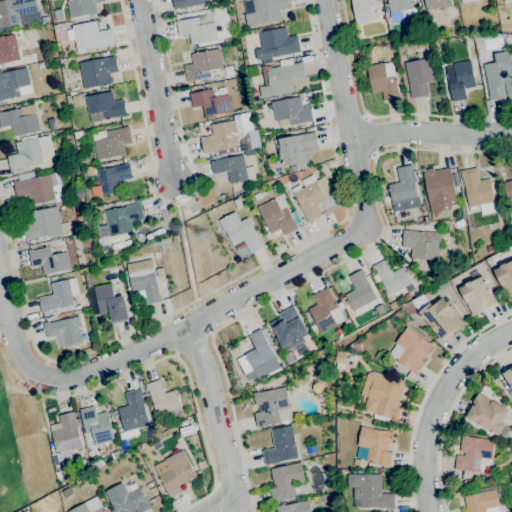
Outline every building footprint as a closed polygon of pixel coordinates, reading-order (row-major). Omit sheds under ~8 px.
[(0,1),(4,0),(35,0),(39,14),(41,22),(27,25),(26,23),(21,25),(21,23),(12,25),(13,29),(0,31),(0,1)] [(70,18),(67,1),(69,0),(104,0),(105,1),(95,3),(97,14),(94,14),(95,17),(90,18),(90,15),(70,18)] [(188,13),(187,7),(174,9),(172,0),(209,0),(210,3),(199,5),(200,10),(188,13)] [(247,28),(244,15),(254,12),(252,0),(289,0),(291,7),(278,10),(280,19),(257,24),(258,25),(247,28)] [(355,24),(350,0),(377,0),(378,4),(370,6),(373,20),(355,24)] [(391,23),(386,0),(413,0),(415,8),(401,11),(403,21),(391,23)] [(427,21),(423,0),(450,0),(451,5),(444,7),(446,17),(427,21)] [(55,21),(53,11),(62,9),(63,20),(55,21)] [(191,45),(189,34),(178,36),(176,21),(198,17),(200,25),(214,22),(217,40),(191,45)] [(76,51),(74,39),(68,41),(66,31),(72,29),(72,25),(95,21),(97,31),(110,29),(113,46),(98,49),(97,47),(76,51)] [(284,60),(283,54),(264,57),(262,49),(261,49),(258,32),(284,27),(286,37),(296,35),(300,52),(299,52),(300,57),(284,60)] [(511,51),(511,52),(510,43),(505,44),(503,35),(511,33),(511,37),(511,51)] [(0,37),(14,34),(20,60),(2,64),(0,64),(0,37)] [(187,82),(184,65),(193,64),(191,54),(219,49),(222,68),(209,71),(210,77),(191,80),(191,81),(187,82)] [(490,100),(483,65),(495,62),(493,54),(508,51),(511,70),(511,96),(510,97),(510,94),(505,95),(505,97),(490,100)] [(84,89),(79,63),(115,56),(118,71),(109,73),(110,78),(111,77),(112,82),(111,82),(111,83),(84,89)] [(411,98),(404,62),(431,58),(434,76),(435,76),(436,80),(425,82),(427,96),(411,98)] [(451,102),(445,68),(453,66),(453,63),(470,60),(475,87),(464,89),(466,99),(451,102)] [(263,101),(262,98),(261,98),(259,87),(265,85),(261,67),(265,66),(266,69),(302,62),(305,78),(292,80),(294,92),(267,97),(268,100),(263,101)] [(383,101),(381,91),(371,93),(366,66),(384,63),(384,64),(392,63),(398,93),(399,93),(400,98),(383,101)] [(0,72),(1,72),(1,73),(26,67),(30,85),(18,87),(20,95),(0,100),(0,72)] [(204,117),(202,106),(192,108),(189,94),(212,89),(213,97),(227,95),(230,112),(204,117)] [(90,122),(85,97),(111,91),(113,102),(123,100),(126,116),(121,117),(121,116),(90,122)] [(69,106),(68,98),(74,96),(76,104),(69,106)] [(289,125),(288,119),(275,121),(271,102),(300,96),(302,106),(309,105),(313,121),(289,125)] [(13,136),(11,125),(1,128),(0,123),(0,113),(20,109),(19,108),(34,105),(40,131),(13,136)] [(232,115),(235,134),(252,131),(249,112),(232,115)] [(50,131),(48,120),(54,119),(56,127),(54,127),(55,130),(50,131)] [(203,154),(200,138),(212,135),(210,125),(234,120),(239,145),(222,148),(222,149),(207,153),(203,154)] [(97,160),(92,134),(129,127),(132,143),(123,145),(125,154),(97,160)] [(75,140),(74,132),(83,131),(85,138),(75,140)] [(284,166),(282,158),(279,159),(276,145),(279,145),(278,139),(315,132),(318,148),(310,149),(311,154),(306,155),(307,161),(284,166)] [(18,174),(17,170),(10,171),(7,156),(17,154),(15,142),(49,135),(51,147),(39,150),(42,163),(24,167),(25,172),(18,174)] [(246,161),(244,153),(250,151),(252,160),(246,161)] [(229,184),(228,176),(215,179),(214,173),(212,174),(210,161),(242,155),(245,169),(252,167),(254,179),(229,184)] [(107,200),(106,195),(93,197),(91,187),(100,185),(97,170),(124,165),(124,164),(129,163),(132,178),(117,180),(120,192),(112,193),(113,199),(107,200)] [(511,198),(507,200),(502,182),(511,179),(511,172),(510,165),(511,164),(511,198)] [(393,210),(388,185),(399,182),(396,168),(412,165),(413,170),(410,170),(416,197),(402,200),(403,208),(393,210)] [(431,213),(423,173),(426,172),(425,169),(433,168),(433,171),(449,168),(451,174),(457,173),(459,185),(453,186),(457,205),(450,206),(451,209),(431,213)] [(482,215),(479,205),(476,205),(478,211),(470,212),(469,207),(467,207),(460,171),(476,168),(478,181),(489,179),(496,212),(482,215)] [(30,205),(28,195),(16,197),(13,181),(18,180),(17,175),(32,172),(34,178),(49,174),(50,179),(56,177),(61,196),(65,195),(66,199),(61,201),(54,203),(54,200),(30,205)] [(307,223),(305,219),(306,218),(290,189),(298,185),(301,189),(304,187),(301,181),(312,175),(315,181),(322,177),(330,191),(323,195),(326,200),(316,206),(321,216),(307,223)] [(219,186),(218,180),(224,178),(226,184),(219,186)] [(285,190),(282,184),(288,182),(291,187),(285,190)] [(256,201),(253,195),(259,192),(260,194),(265,192),(266,194),(261,197),(262,198),(256,201)] [(284,235),(281,230),(272,235),(257,208),(283,194),(289,205),(286,207),(297,228),(284,235)] [(236,208),(232,201),(238,198),(242,205),(236,208)] [(64,208),(62,201),(73,199),(75,206),(64,208)] [(99,246),(98,238),(108,236),(105,220),(102,220),(101,213),(104,213),(104,211),(124,207),(124,204),(129,203),(130,205),(140,203),(143,218),(130,221),(132,232),(110,236),(112,244),(99,246)] [(25,241),(21,224),(30,222),(28,213),(56,206),(60,225),(67,223),(69,233),(48,238),(48,234),(37,236),(37,238),(25,241)] [(299,226),(290,211),(294,209),(302,225),(299,226)] [(250,253),(243,240),(232,246),(218,220),(234,212),(239,222),(247,218),(260,242),(261,241),(264,246),(250,253)] [(457,228),(454,223),(461,219),(464,225),(457,228)] [(437,260),(411,258),(411,248),(402,247),(402,232),(424,234),(425,227),(438,228),(438,232),(439,232),(437,260)] [(43,275),(41,265),(31,267),(28,250),(32,249),(33,251),(49,247),(51,255),(65,252),(69,269),(43,275)] [(147,304),(143,288),(132,291),(126,265),(151,259),(159,296),(160,296),(161,301),(147,304)] [(388,295),(380,280),(374,283),(371,276),(375,273),(372,266),(385,259),(393,272),(403,267),(414,289),(408,293),(404,287),(388,295)] [(511,296),(508,299),(493,271),(500,267),(499,266),(507,261),(508,263),(511,260),(511,296)] [(432,272),(431,265),(438,264),(439,271),(432,272)] [(356,316),(345,295),(355,289),(348,277),(362,269),(364,273),(363,274),(376,299),(366,304),(368,309),(356,316)] [(473,316),(459,289),(465,285),(464,284),(471,280),(468,274),(478,269),(496,304),(473,316)] [(41,313),(37,298),(52,295),(50,283),(74,278),(80,303),(46,310),(46,312),(41,313)] [(89,286),(87,284),(86,281),(88,279),(91,278),(93,280),(94,282),(92,285),(89,286)] [(113,324),(113,322),(111,323),(109,313),(99,315),(98,308),(92,309),(89,294),(95,293),(94,288),(110,285),(113,298),(123,296),(129,321),(113,324)] [(320,333),(308,309),(316,304),(312,295),(326,287),(343,320),(320,333)] [(442,341),(418,313),(420,311),(413,304),(423,296),(432,305),(441,298),(448,306),(450,305),(454,310),(452,311),(464,324),(455,331),(453,329),(451,330),(452,332),(442,341)] [(286,351),(273,326),(282,321),(278,313),(291,306),(303,327),(305,326),(311,338),(286,351)] [(411,317),(406,312),(410,308),(415,313),(411,317)] [(64,346),(61,335),(46,338),(43,323),(48,321),(48,323),(75,317),(81,342),(64,346)] [(415,375),(396,361),(397,359),(389,353),(396,344),(394,343),(406,327),(433,346),(426,356),(423,354),(419,360),(424,364),(415,375)] [(245,374),(237,359),(245,355),(244,354),(255,348),(248,335),(260,329),(275,358),(262,365),(264,369),(255,374),(253,370),(245,374)] [(511,389),(502,374),(511,367),(511,389)] [(388,422),(372,417),(378,400),(367,397),(373,378),(403,388),(397,406),(401,408),(397,421),(389,418),(388,422)] [(157,415),(148,390),(147,391),(144,384),(159,379),(164,394),(175,390),(181,406),(157,415)] [(257,428),(254,413),(260,412),(258,404),(255,405),(252,393),(259,391),(259,392),(285,387),(289,406),(288,406),(290,419),(263,425),(263,426),(257,428)] [(124,432),(117,408),(128,405),(124,393),(140,388),(142,393),(140,394),(149,425),(124,432)] [(506,437),(499,433),(497,436),(466,417),(472,405),(474,406),(475,404),(472,403),(478,393),(493,401),(493,400),(500,404),(499,405),(508,410),(502,421),(504,423),(503,424),(511,428),(506,437)] [(94,445),(91,432),(85,434),(79,409),(94,406),(96,414),(107,412),(113,440),(94,445)] [(59,462),(49,425),(59,423),(58,416),(73,412),(77,426),(76,427),(82,448),(69,451),(71,458),(59,462)] [(264,465),(262,451),(274,448),(270,430),(290,426),(290,424),(298,423),(300,433),(293,434),(295,445),(302,443),(304,451),(296,452),(297,458),(279,462),(264,465)] [(473,434),(464,433),(469,424),(476,428),(473,434)] [(389,466),(366,462),(368,448),(357,446),(361,427),(393,432),(391,444),(388,444),(386,451),(392,452),(389,466)] [(482,472),(454,469),(456,455),(464,456),(464,452),(460,451),(461,435),(467,436),(467,438),(493,440),(491,465),(483,464),(482,472)] [(157,452),(152,444),(158,440),(163,448),(157,452)] [(140,455),(136,447),(143,443),(146,448),(145,452),(140,455)] [(169,498),(158,476),(159,476),(153,465),(181,450),(192,472),(194,471),(197,476),(179,486),(182,491),(169,498)] [(108,463),(105,458),(117,451),(120,456),(108,463)] [(272,504),(269,489),(274,488),(270,469),(300,462),(304,482),(293,484),(294,487),(302,486),(302,487),(307,485),(309,492),(303,494),(304,496),(277,502),(277,503),(272,504)] [(393,508),(360,508),(360,499),(353,499),(353,487),(348,487),(348,474),(381,475),(381,493),(394,493),(393,508)] [(59,488),(57,478),(61,477),(62,481),(66,481),(67,485),(59,488)] [(115,511),(104,492),(121,483),(123,486),(134,480),(138,488),(140,487),(151,508),(142,511),(136,511),(135,509),(129,511),(115,511)] [(65,498),(61,491),(69,487),(72,494),(65,498)] [(152,496),(149,490),(155,487),(158,493),(152,496)] [(461,511),(466,510),(463,497),(481,493),(481,492),(494,489),(498,511),(461,511)] [(277,511),(276,506),(281,505),(282,506),(308,500),(310,511),(277,511)] [(67,511),(84,503),(89,511),(91,511),(102,506),(105,511),(67,511)]
